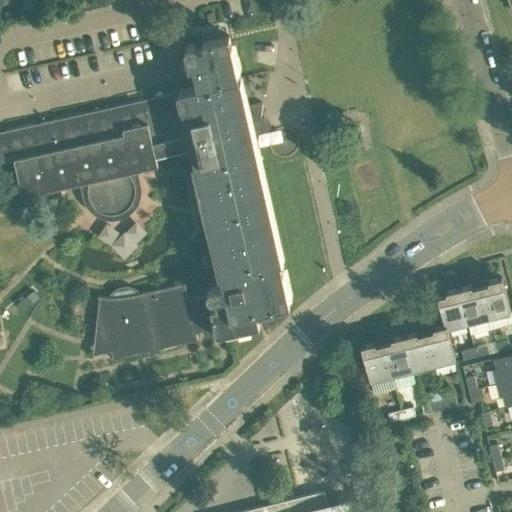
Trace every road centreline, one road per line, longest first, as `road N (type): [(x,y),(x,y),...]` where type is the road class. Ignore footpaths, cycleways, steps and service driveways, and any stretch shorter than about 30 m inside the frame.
road 1 (residential): [(116,511),(402,249),(511,192)]
road 2 (residential): [(511,161),(465,0)]
